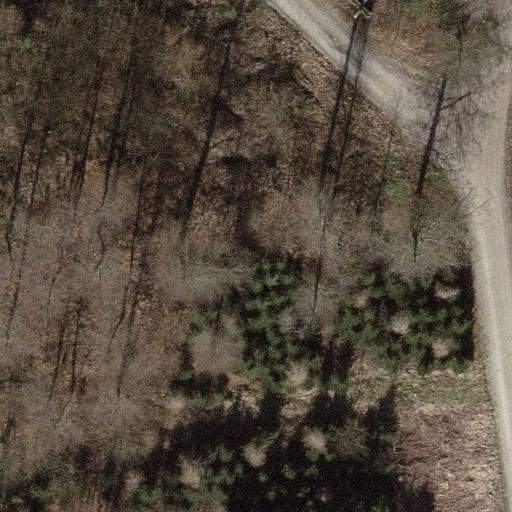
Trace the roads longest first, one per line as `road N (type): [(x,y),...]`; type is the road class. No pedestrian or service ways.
road 1 (track): [(511,380),(487,151),(493,85),(511,21)]
road 2 (track): [(295,0),(380,79),(487,151)]
